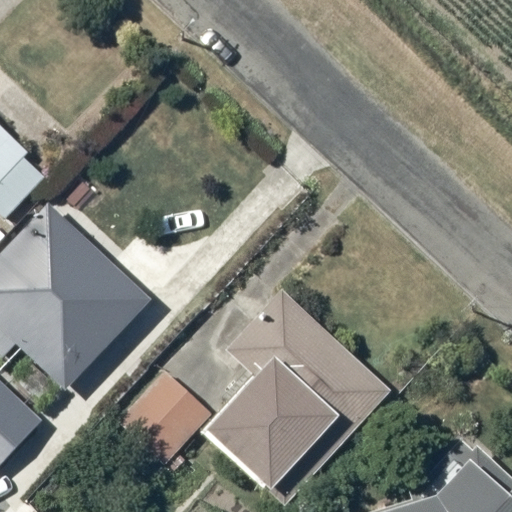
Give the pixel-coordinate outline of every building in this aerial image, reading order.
[(0,216),(4,221),(11,214),(46,177),(0,133),(0,216)] [(149,302),(47,207),(0,256),(0,354),(11,343),(64,393),(149,302)] [(0,228),(0,244),(8,236),(0,228)] [(229,357),(255,381),(204,438),(263,491),(284,510),(389,394),(283,298),(229,357)] [(205,418),(159,376),(112,427),(159,469),(205,418)] [(0,466),(41,425),(0,383),(0,466)] [(511,511),(511,497),(472,467),(418,511),(511,511)]
